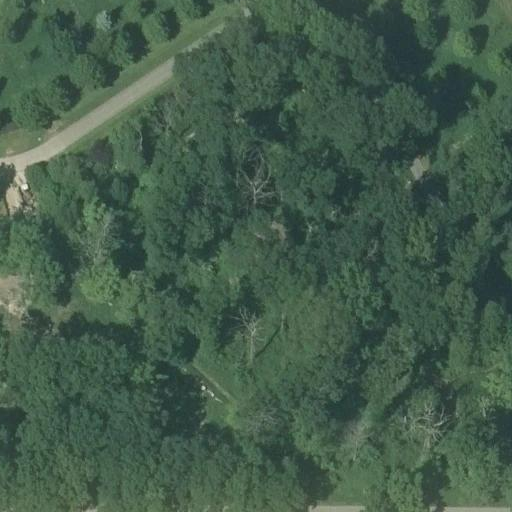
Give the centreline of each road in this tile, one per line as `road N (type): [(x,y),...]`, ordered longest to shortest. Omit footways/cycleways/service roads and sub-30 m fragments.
road 1 (unclassified): [(301,0),(511,351)]
road 2 (track): [(266,0),(38,161),(0,173)]
